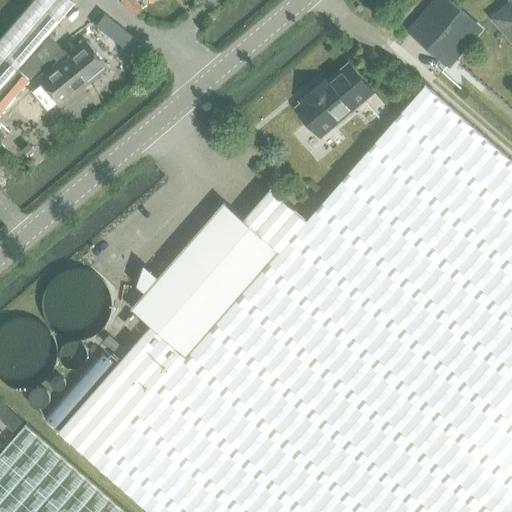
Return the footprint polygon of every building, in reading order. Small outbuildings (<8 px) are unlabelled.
[(57,63),(65,56),(66,56),(48,35),(74,5),(68,0),(34,0),(0,39),(0,90),(20,67),(28,77),(51,57),(57,63)] [(128,0),(121,0),(119,2),(132,18),(139,12),(128,0)] [(448,0),(436,0),(409,34),(446,66),(480,28),(448,0)] [(511,0),(511,1),(511,4),(495,19),(511,38),(511,0)] [(84,41),(66,56),(65,56),(72,64),(63,71),(78,88),(105,65),(84,41)] [(59,104),(78,88),(63,71),(72,64),(65,56),(57,63),(38,79),(42,83),(32,91),(48,110),(57,102),(59,104)] [(374,91),(350,63),(329,81),(326,78),(300,100),(303,103),(297,108),(321,136),(374,91)] [(307,219),(97,462),(153,511),(511,511),(511,158),(426,84),(307,219)] [(152,325),(61,431),(97,462),(307,219),(272,188),(245,219),(226,203),(160,278),(147,293),(133,308),(140,314),(152,325)] [(123,323),(130,329),(139,319),(131,312),(123,323)] [(0,511),(128,511),(27,423),(0,453),(0,511)]
